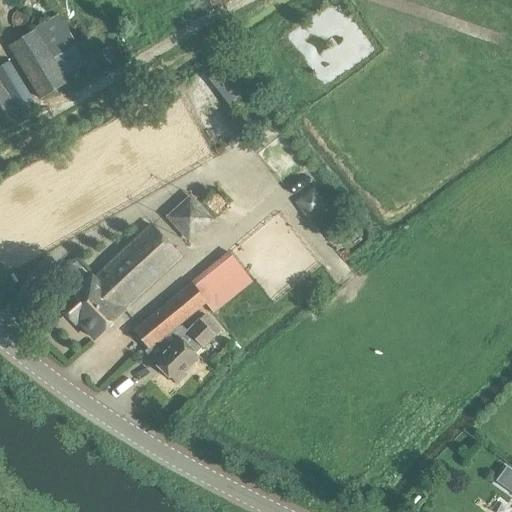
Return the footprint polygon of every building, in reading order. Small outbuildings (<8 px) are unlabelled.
[(54,59),(75,47),(57,16),(35,28),(36,30),(9,46),(41,99),(68,83),(54,59)] [(26,125),(43,114),(38,105),(36,106),(9,61),(0,66),(0,126),(0,127),(20,115),(26,125)] [(16,145),(19,150),(24,147),(21,142),(16,145)] [(310,223),(330,209),(316,190),(297,204),(310,223)] [(191,237),(210,223),(197,204),(177,218),(191,237)] [(124,309),(181,257),(152,226),(95,278),(94,276),(60,307),(77,324),(79,322),(95,339),(126,311),(124,309)] [(231,252),(191,285),(206,304),(213,313),(254,279),(231,252)] [(206,304),(191,285),(135,331),(149,349),(150,349),(179,325),(206,304)] [(181,327),(179,325),(150,349),(149,349),(145,352),(177,384),(182,380),(186,375),(184,372),(199,357),(193,351),(199,346),(202,349),(221,330),(205,315),(188,332),(182,326),(181,327)]
